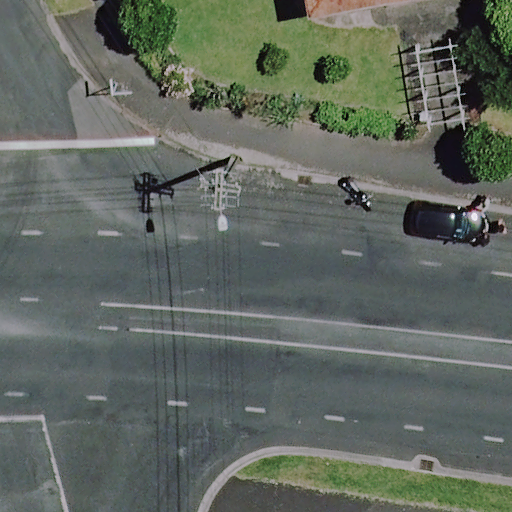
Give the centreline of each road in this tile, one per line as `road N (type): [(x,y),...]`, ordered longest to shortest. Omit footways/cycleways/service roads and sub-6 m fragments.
road 1 (secondary): [(16,315),(192,318),(511,354)]
road 2 (residential): [(63,511),(16,315)]
